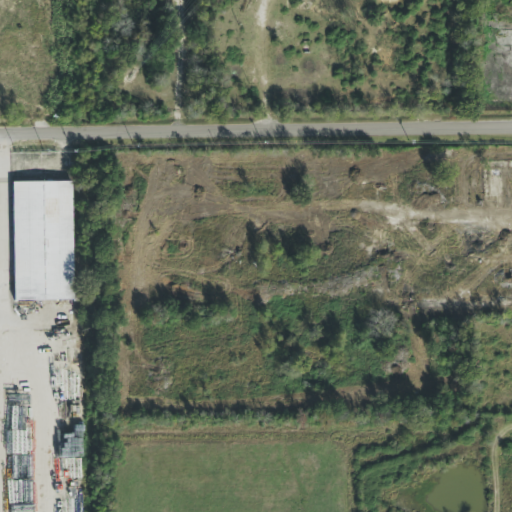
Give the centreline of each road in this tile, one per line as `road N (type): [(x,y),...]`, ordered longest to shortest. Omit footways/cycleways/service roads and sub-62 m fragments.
road 1 (residential): [(511,126),(82,133)]
road 2 (residential): [(82,133),(85,511)]
